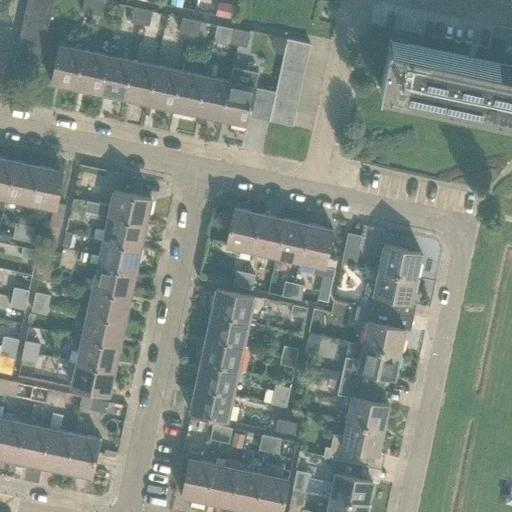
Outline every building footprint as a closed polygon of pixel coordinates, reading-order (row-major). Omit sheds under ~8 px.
[(42,0),(27,0),(26,8),(51,14),(53,2),(42,0)] [(90,14),(93,0),(84,0),(82,13),(90,14)] [(102,1),(96,0),(93,0),(90,14),(99,16),(102,1)] [(26,8),(24,20),(48,25),(51,14),(26,8)] [(130,23),(139,24),(142,10),(133,8),(130,23)] [(142,10),(139,24),(148,26),(151,12),(142,10)] [(179,33),(188,35),(191,20),(182,18),(179,33)] [(24,20),(21,32),(46,37),(48,25),(24,20)] [(191,20),(188,35),(197,37),(200,22),(191,20)] [(240,31),(231,29),(216,26),(212,43),(227,46),(228,44),(237,46),(240,31)] [(240,31),(237,46),(246,47),(249,33),(240,31)] [(21,32),(19,43),(43,48),(46,37),(21,32)] [(284,53),(307,58),(310,44),(287,39),(284,53)] [(511,66),(391,41),(390,46),(389,46),(381,85),(380,89),(511,117),(511,66)] [(19,43),(16,55),(41,60),(43,48),(19,43)] [(75,88),(83,50),(59,45),(51,82),(75,88)] [(107,55),(83,50),(75,88),(100,93),(107,55)] [(281,66),(304,71),(307,58),(284,53),(281,66)] [(132,61),(124,98),(148,103),(156,66),(142,63),(144,56),(134,54),(133,61),(132,61)] [(38,71),(41,60),(16,55),(14,67),(38,71)] [(100,93),(124,98),(132,61),(107,55),(100,93)] [(180,71),(156,66),(148,103),(173,109),(180,71)] [(281,66),(278,80),(301,85),(304,71),(281,66)] [(229,82),(221,119),(247,124),(258,73),(232,67),(229,82)] [(205,76),(180,71),(173,109),(197,114),(205,76)] [(229,82),(205,76),(197,114),(221,119),(229,82)] [(278,80),(275,94),(298,99),(301,85),(278,80)] [(298,99),(275,94),(272,107),(296,112),(298,99)] [(296,112),(272,107),(269,121),(293,126),(296,112)] [(5,199),(13,161),(0,157),(0,208),(3,209),(6,199),(5,199)] [(38,166),(13,161),(5,199),(6,199),(30,204),(38,166)] [(53,209),(50,224),(46,246),(56,248),(64,205),(56,204),(63,171),(38,166),(30,204),(53,209)] [(86,212),(108,216),(146,224),(151,199),(113,191),(110,206),(87,201),(86,202),(73,199),(71,209),(86,212)] [(251,251),(259,213),(234,208),(225,246),(241,249),(239,258),(249,260),(251,251)] [(84,221),(86,212),(71,209),(69,218),(84,221)] [(259,213),(251,251),(275,256),(283,219),(259,213)] [(102,242),(140,250),(146,224),(108,216),(105,231),(96,229),(93,239),(102,241),(102,242)] [(283,219),(275,256),(299,262),(308,224),(283,219)] [(22,240),(25,226),(16,224),(13,239),(22,240)] [(308,224),(299,262),(324,267),(325,267),(325,269),(334,270),(336,261),(326,258),(333,229),(308,224)] [(31,242),(34,228),(25,226),(22,240),(31,242)] [(66,232),(62,248),(69,250),(72,233),(66,232)] [(362,236),(348,233),(342,262),(356,266),(362,236)] [(97,265),(135,273),(140,250),(102,242),(99,256),(91,254),(89,263),(97,265)] [(384,245),(378,270),(416,278),(421,253),(384,245)] [(36,250),(23,247),(20,257),(35,260),(36,250)] [(62,248),(60,258),(75,261),(76,251),(62,248)] [(75,261),(60,258),(58,267),(73,270),(75,261)] [(38,278),(51,281),(54,267),(41,265),(38,278)] [(92,289),(130,297),(135,273),(97,265),(94,279),(86,278),(84,288),(92,290),(92,289)] [(416,278),(378,270),(373,294),(368,293),(365,307),(399,314),(402,301),(410,303),(416,278)] [(243,287),(246,273),(237,271),(233,285),(243,287)] [(256,275),(246,273),(243,287),(252,289),(256,275)] [(291,298),(295,284),(285,281),(282,296),(291,298)] [(295,284),(291,298),(300,300),(303,286),(295,284)] [(12,297),(26,300),(28,291),(14,288),(12,297)] [(125,321),(130,297),(92,289),(92,290),(87,313),(125,321)] [(216,289),(211,314),(248,322),(254,297),(216,289)] [(35,293),(33,303),(47,306),(49,295),(35,293)] [(24,310),(26,300),(12,297),(10,307),(24,310)] [(47,306),(33,303),(31,312),(46,314),(47,306)] [(307,307),(292,303),(290,314),(305,317),(307,307)] [(362,346),(399,354),(405,329),(397,327),(399,314),(365,307),(362,320),(367,321),(362,346)] [(82,338),(119,346),(125,321),(87,313),(82,338)] [(248,322),(211,314),(205,338),(243,347),(246,332),(252,334),(255,324),(248,322)] [(1,346),(16,349),(17,340),(3,337),(1,346)] [(77,362),(114,370),(119,346),(82,338),(79,352),(71,351),(69,361),(76,363),(77,362)] [(243,347),(205,338),(200,363),(243,373),(246,373),(251,348),(243,347)] [(24,342),(23,351),(37,354),(39,345),(24,342)] [(0,355),(14,358),(16,349),(1,346),(0,352),(0,355)] [(297,358),(298,350),(284,346),(282,355),(297,358)] [(349,382),(383,390),(386,377),(394,379),(399,354),(362,346),(359,360),(345,357),(342,373),(331,371),(329,378),(349,382)] [(37,354),(23,351),(21,360),(35,363),(37,354)] [(295,368),(297,358),(282,355),(280,365),(295,368)] [(109,395),(114,370),(77,362),(76,363),(73,377),(67,376),(65,386),(109,395)] [(243,373),(200,363),(195,387),(232,395),(236,381),(241,382),(243,373)] [(346,421),(383,429),(389,404),(381,403),(383,390),(349,382),(329,378),(327,386),(339,389),(337,394),(344,396),(342,405),(349,407),(346,421)] [(8,381),(4,395),(14,397),(17,383),(8,381)] [(286,407),(290,389),(275,385),(274,394),(267,393),(266,402),(272,403),(272,404),(286,407)] [(239,397),(232,395),(195,387),(189,413),(227,421),(230,405),(237,406),(239,397)] [(53,406),(56,391),(48,389),(45,404),(53,406)] [(66,393),(56,391),(53,406),(63,408),(66,393)] [(91,399),(81,396),(78,411),(88,413),(91,399)] [(112,418),(111,421),(121,423),(123,411),(111,408),(109,417),(112,418)] [(0,418),(0,456),(17,460),(25,423),(0,417),(0,418)] [(294,434),(296,423),(278,419),(276,431),(294,434)] [(378,454),(383,429),(346,421),(343,435),(333,433),(330,447),(325,446),(323,456),(333,458),(367,466),(370,453),(378,454)] [(41,466),(49,428),(25,423),(17,460),(41,466)] [(219,442),(223,427),(213,425),(210,440),(219,442)] [(223,427),(219,442),(229,444),(232,429),(223,427)] [(65,471),(74,433),(49,428),(41,466),(65,471)] [(99,439),(74,433),(65,471),(91,477),(99,439)] [(245,435),(234,433),(231,446),(242,449),(245,435)] [(268,452),(272,437),(262,436),(259,450),(268,452)] [(281,439),(272,437),(268,452),(278,454),(281,439)] [(181,496),(206,501),(214,463),(201,461),(202,456),(191,454),(190,458),(189,458),(181,496)] [(214,463),(206,501),(231,506),(240,462),(216,457),(215,464),(214,463)] [(330,497),(367,505),(372,480),(364,479),(367,466),(333,458),(330,472),(335,473),(330,497)] [(231,506),(255,511),(263,474),(248,471),(249,464),(240,462),(231,506)] [(263,474),(255,511),(256,511),(281,511),(288,479),(274,476),(276,466),(265,464),(263,474)] [(293,489),(307,492),(311,473),(297,471),(293,489)] [(302,511),(307,493),(293,490),(288,511),(302,511)] [(365,511),(367,505),(330,497),(326,511),(310,511),(309,511),(308,511),(365,511)]
